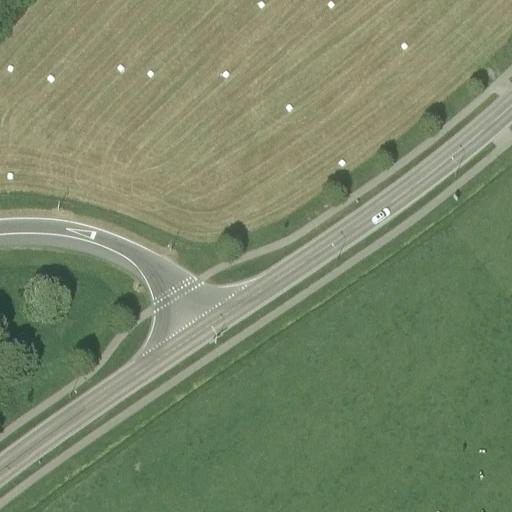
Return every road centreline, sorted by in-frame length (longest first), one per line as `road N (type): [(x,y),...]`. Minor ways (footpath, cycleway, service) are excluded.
road 1 (secondary): [(204,328),(413,186),(511,101)]
road 2 (secondary): [(0,469),(204,328)]
road 3 (motorway): [(0,227),(117,244),(151,265),(204,328)]
